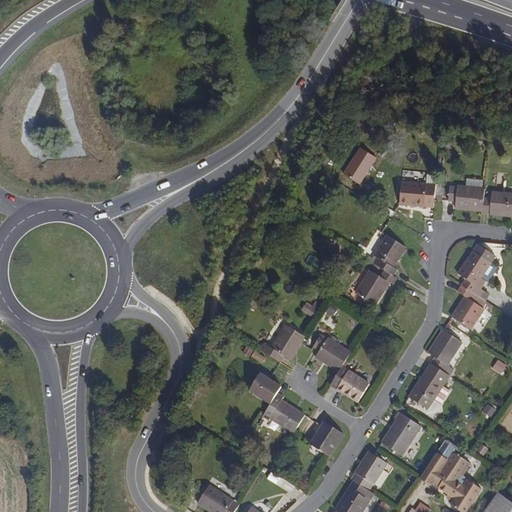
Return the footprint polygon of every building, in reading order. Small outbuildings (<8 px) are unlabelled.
[(397,209),(431,212),(433,188),(399,186),(397,209)] [(449,202),(449,209),(482,211),(483,198),(484,190),(448,187),(446,202),(449,202)] [(482,217),(511,219),(511,194),(491,193),(491,199),(483,198),(482,211),(482,217)] [(394,267),(404,247),(387,235),(375,257),(380,258),(375,265),(382,269),(394,276),(398,269),(394,267)] [(461,288),(458,293),(477,305),(487,289),(479,284),(485,275),(468,264),(455,284),(461,288)] [(362,287),(381,297),(388,282),(395,287),(400,278),(394,276),(382,269),(378,275),(370,271),(362,287)] [(464,306),(454,321),(471,334),(482,318),(476,313),(480,307),(477,305),(458,293),(454,299),(464,306)] [(290,359),(303,337),(285,327),(273,348),(266,343),(261,352),(280,363),(284,356),(290,359)] [(436,360),(433,366),(446,373),(450,368),(447,365),(459,345),(443,334),(430,356),(436,360)] [(321,353),(317,359),(339,373),(342,367),(350,355),(337,347),(340,342),(331,337),(328,342),(322,338),(315,349),(321,353)] [(499,360),(493,368),(501,373),(507,366),(499,360)] [(412,397),(409,401),(427,412),(449,375),(446,373),(433,366),(425,380),(420,376),(408,395),(412,397)] [(363,407),(375,388),(342,367),(339,373),(331,387),(363,407)] [(280,387),(261,375),(250,394),(270,405),(276,394),(280,387)] [(285,399),(276,394),(269,408),(278,413),(273,423),(295,435),(306,416),(283,403),(285,399)] [(400,422),(386,443),(404,456),(423,429),(401,413),(397,420),(400,422)] [(344,434),(324,422),(309,446),(329,458),(344,434)] [(420,476),(447,494),(445,497),(466,511),(483,486),(464,474),(473,461),(454,449),(449,457),(437,450),(420,476)] [(373,450),(354,477),(372,490),(391,463),(373,450)] [(357,481),(340,510),(344,511),(365,511),(377,493),(372,490),(357,481)] [(212,511),(237,511),(241,506),(211,487),(200,505),(212,511)] [(511,511),(511,504),(497,494),(483,511),(511,511)] [(416,509),(420,511),(429,511),(431,509),(421,502),(416,509)]
